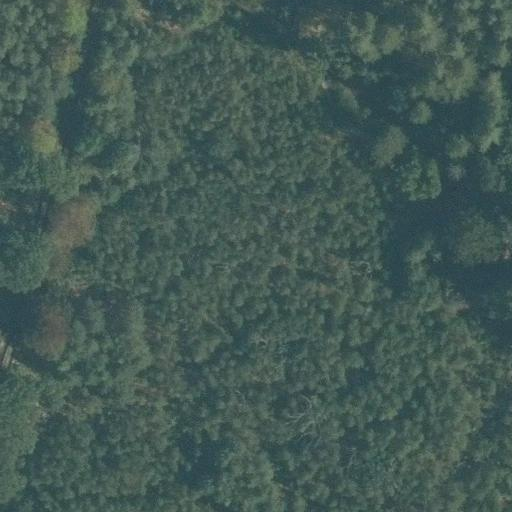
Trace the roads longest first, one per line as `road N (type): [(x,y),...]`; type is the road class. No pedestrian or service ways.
road 1 (track): [(0,392),(95,0)]
road 2 (track): [(511,264),(475,191),(312,69),(247,0)]
